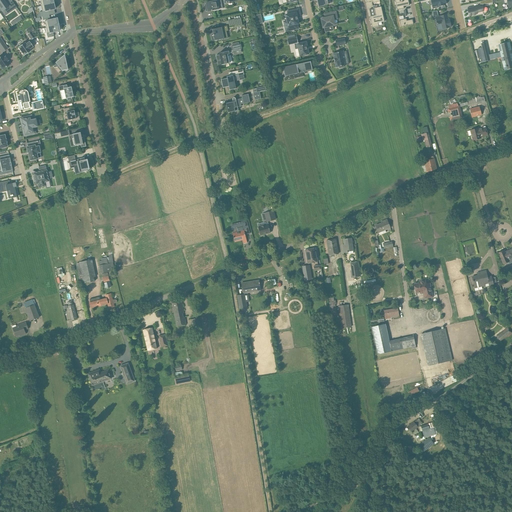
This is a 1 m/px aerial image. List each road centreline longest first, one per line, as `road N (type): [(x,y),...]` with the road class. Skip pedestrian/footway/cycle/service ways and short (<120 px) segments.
road 1 (unclassified): [(0,363),(332,227),(511,141)]
road 2 (track): [(220,131),(486,23)]
road 3 (track): [(0,218),(197,139)]
road 4 (residential): [(72,32),(105,173)]
road 5 (unknown): [(392,199),(416,333)]
road 6 (residential): [(218,124),(190,0)]
road 7 (unclassified): [(413,414),(511,344)]
